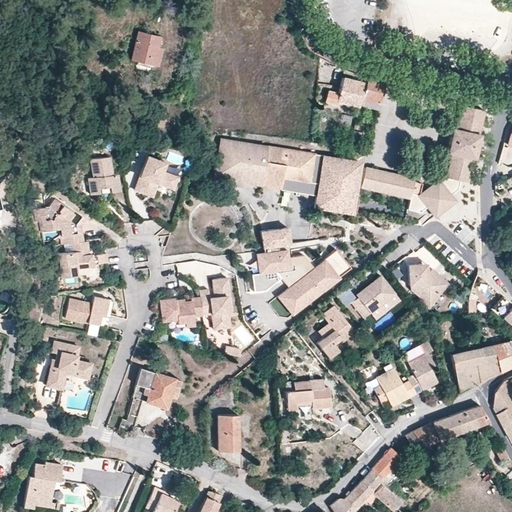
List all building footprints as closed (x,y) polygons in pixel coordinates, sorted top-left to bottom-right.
[(151,63),(155,45),(158,35),(136,30),(129,58),(151,63)] [(156,65),(160,46),(155,45),(151,63),(156,65)] [(363,78),(343,72),(340,89),(330,87),(328,95),(338,98),(338,96),(358,101),(359,95),(363,78)] [(365,73),(363,78),(359,95),(377,101),(383,77),(365,72),(365,73)] [(472,155),(473,155),(478,131),(476,130),(482,106),(460,100),(454,126),(450,125),(444,150),(449,151),(445,170),(438,169),(437,174),(444,176),(445,175),(458,177),(467,179),(472,155)] [(338,170),(350,161),(355,158),(311,150),(220,135),(219,142),(214,171),(228,173),(243,176),(260,179),(279,182),(281,173),(315,179),(322,181),(321,186),(314,185),(313,192),(311,204),(331,207),(332,203),(354,207),(357,191),(353,191),(338,170)] [(170,186),(175,174),(159,168),(162,160),(145,154),(132,187),(150,194),(154,181),(170,186)] [(119,190),(117,174),(112,175),(109,156),(91,159),(93,177),(88,178),(91,194),(99,193),(99,188),(110,187),(110,192),(119,190)] [(359,159),(355,158),(350,161),(338,170),(353,191),(359,159)] [(362,165),(358,183),(363,185),(409,195),(407,207),(418,209),(424,205),(426,203),(418,193),(418,192),(420,181),(412,179),(412,176),(362,165)] [(242,178),(260,181),(279,185),(279,182),(260,179),(243,176),(228,173),(227,180),(241,183),(242,178)] [(315,179),(281,173),(279,182),(279,185),(278,186),(313,192),(314,185),(321,186),(322,181),(315,179)] [(438,180),(436,182),(446,194),(448,192),(457,186),(458,177),(445,175),(444,176),(438,180)] [(437,179),(418,193),(426,203),(424,205),(430,211),(432,214),(443,205),(447,201),(453,197),(450,195),(448,192),(446,194),(436,182),(438,180),(437,179)] [(81,224),(85,218),(75,211),(73,213),(61,204),(63,202),(55,196),(48,206),(34,208),(36,221),(39,221),(40,231),(59,229),(61,244),(65,244),(83,241),(81,224)] [(75,211),(63,202),(61,204),(73,213),(75,211)] [(354,207),(332,203),(331,207),(354,211),(354,207)] [(289,241),(287,224),(271,227),(273,243),(277,243),(289,241)] [(286,247),(278,248),(277,243),(273,243),(271,227),(260,228),(263,250),(259,250),(255,251),(258,271),(252,276),(255,292),(265,292),(281,280),(287,286),(294,279),(309,267),(306,263),(309,261),(302,252),(291,253),(291,258),(288,258),(287,254),(286,247)] [(93,267),(91,253),(89,254),(86,254),(84,241),(83,241),(65,244),(66,253),(58,254),(61,278),(77,275),(76,269),(93,267)] [(287,286),(284,288),(293,299),(285,306),(290,313),(297,307),(294,304),(320,284),(322,288),(349,267),(335,248),(313,265),(309,267),(294,279),(287,286)] [(107,262),(106,253),(96,254),(98,264),(107,262)] [(448,283),(431,268),(426,273),(424,273),(422,273),(421,263),(407,264),(408,285),(410,285),(410,289),(429,305),(448,283)] [(398,274),(394,269),(390,273),(394,277),(398,274)] [(370,313),(394,293),(380,275),(372,281),(355,295),(357,297),(350,303),(363,318),(370,313)] [(228,311),(225,295),(229,295),(227,277),(211,280),(213,292),(213,296),(208,296),(207,293),(207,289),(198,290),(199,296),(202,315),(211,314),(213,329),(230,327),(228,311)] [(405,290),(396,278),(394,279),(403,291),(405,290)] [(322,288),(320,284),(294,304),(297,307),(322,288)] [(344,306),(355,295),(345,285),(334,295),(344,306)] [(293,299),(284,288),(276,294),(285,306),(293,299)] [(375,319),(400,300),(394,293),(370,313),(375,319)] [(103,315),(107,298),(92,295),(90,303),(69,298),(65,318),(88,322),(86,334),(95,336),(98,324),(100,315),(103,315)] [(511,304),(502,295),(489,311),(498,319),(501,316),(511,325),(511,304)] [(202,315),(199,296),(190,297),(190,300),(184,301),(175,302),(175,300),(175,297),(159,299),(162,322),(177,320),(178,324),(185,323),(185,327),(195,326),(193,316),(202,315)] [(106,326),(112,299),(107,298),(103,315),(100,315),(98,324),(106,326)] [(353,331),(333,305),(321,315),(328,323),(317,331),(322,337),(316,342),(328,357),(335,352),(338,349),(335,345),(334,343),(340,338),(342,340),(353,331)] [(85,376),(88,362),(73,358),(76,345),(52,340),(51,349),(59,350),(56,361),(50,360),(45,384),(59,387),(62,374),(62,371),(85,376)] [(511,365),(511,354),(510,348),(508,340),(464,350),(449,354),(458,392),(511,365)] [(437,381),(429,366),(433,364),(427,352),(432,349),(427,341),(420,344),(424,352),(407,361),(413,374),(406,377),(408,380),(415,393),(424,388),(437,381)] [(407,361),(424,352),(420,344),(402,353),(407,361)] [(225,345),(224,352),(237,354),(238,346),(225,345)] [(172,395),(177,377),(137,365),(131,389),(142,392),(140,398),(162,404),(166,393),(172,395)] [(401,383),(393,367),(375,377),(379,384),(372,388),(380,402),(386,398),(390,406),(397,402),(396,400),(398,399),(399,398),(401,400),(415,393),(408,380),(401,383)] [(70,389),(73,376),(62,374),(59,387),(70,389)] [(330,405),(328,386),(322,387),(321,378),(309,379),(309,381),(293,382),(293,390),(285,391),(287,410),(296,409),(296,405),(296,402),(311,401),(311,404),(311,407),(330,405)] [(511,404),(511,384),(508,378),(506,379),(496,391),(494,406),(497,411),(510,403),(511,405),(511,404)] [(135,415),(140,398),(142,392),(131,389),(125,412),(135,415)] [(471,425),(485,419),(476,403),(455,410),(429,420),(409,430),(418,445),(424,442),(447,434),(455,431),(460,429),(471,425)] [(511,406),(511,405),(510,403),(497,411),(511,437),(511,439),(511,406)] [(131,427),(135,415),(125,412),(123,419),(119,418),(116,428),(121,429),(128,430),(131,427)] [(237,450),(237,414),(217,414),(218,451),(237,450)] [(473,430),(488,424),(485,419),(471,425),(473,430)] [(473,430),(471,425),(460,429),(462,434),(473,430)] [(418,445),(409,430),(402,434),(410,449),(418,445)] [(428,449),(424,442),(418,445),(423,452),(428,449)] [(505,456),(498,443),(491,447),(497,460),(505,456)] [(378,477),(393,460),(398,455),(387,446),(368,468),(378,477)] [(383,487),(401,467),(393,460),(378,477),(368,468),(358,479),(369,489),(368,489),(374,494),(390,509),(398,500),(383,487)] [(49,506),(53,479),(59,481),(61,464),(44,462),(44,465),(34,463),(32,475),(28,475),(23,506),(33,508),(34,504),(49,506)] [(350,511),(363,497),(367,501),(374,494),(368,489),(369,489),(358,479),(343,497),(336,497),(327,505),(331,511),(350,511)] [(88,496),(93,492),(88,486),(83,490),(88,496)] [(166,498),(158,494),(160,490),(153,486),(145,506),(152,509),(150,511),(171,511),(176,502),(166,498)] [(168,493),(160,490),(158,494),(166,498),(168,493)] [(213,511),(221,495),(207,490),(197,511),(213,511)] [(249,505),(242,501),(239,506),(246,510),(249,505)]
